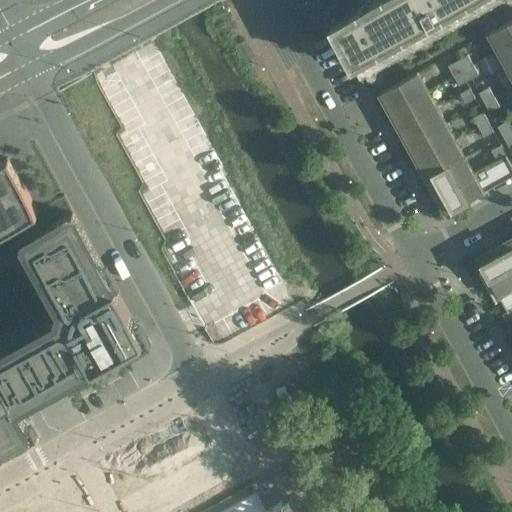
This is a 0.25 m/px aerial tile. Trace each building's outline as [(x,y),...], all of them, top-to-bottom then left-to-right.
[(352,64),(467,0),(373,0),(330,24),(352,64)] [(499,51),(511,43),(511,19),(489,33),(499,51)] [(508,67),(511,65),(511,43),(499,51),(508,67)] [(473,65),(467,55),(458,60),(463,70),(473,65)] [(463,70),(458,60),(448,66),(453,75),(463,70)] [(478,74),(473,65),(463,70),(468,80),(478,74)] [(468,80),(463,70),(453,75),(459,85),(468,80)] [(389,110),(427,90),(418,72),(380,93),(389,110)] [(494,97),(489,87),(479,93),(484,102),(494,97)] [(475,98),(470,88),(460,94),(465,103),(475,98)] [(399,127),(437,106),(427,90),(389,110),(399,127)] [(499,107),(494,97),(484,102),(490,112),(499,107)] [(408,144),(446,123),(437,106),(399,127),(408,144)] [(488,122),(483,112),(473,118),(478,127),(488,122)] [(511,130),(511,129),(507,121),(497,126),(503,136),(511,130)] [(494,132),(488,122),(478,127),(484,137),(494,132)] [(417,161),(455,140),(446,123),(408,144),(417,161)] [(511,143),(511,130),(503,136),(508,146),(511,143)] [(426,178),(464,157),(455,140),(417,161),(426,178)] [(506,155),(501,145),(491,150),(496,160),(506,155)] [(486,190),(511,175),(511,165),(506,155),(496,160),(473,173),(474,174),(470,176),(483,198),(489,195),(486,190)] [(0,231),(38,211),(8,157),(0,162),(0,231)] [(436,195),(470,176),(474,174),(473,173),(464,157),(426,178),(436,195)] [(483,198),(470,176),(436,195),(446,212),(464,202),(467,207),(483,198)] [(143,339),(73,211),(21,240),(62,316),(0,350),(0,449),(3,448),(4,449),(7,448),(6,447),(29,434),(30,435),(32,434),(18,408),(143,339)] [(511,237),(495,247),(511,277),(511,237)] [(511,277),(495,247),(477,257),(485,271),(480,274),(495,302),(501,300),(508,312),(511,309),(511,277)] [(254,491),(217,511),(285,511),(280,501),(265,510),(254,491)]
